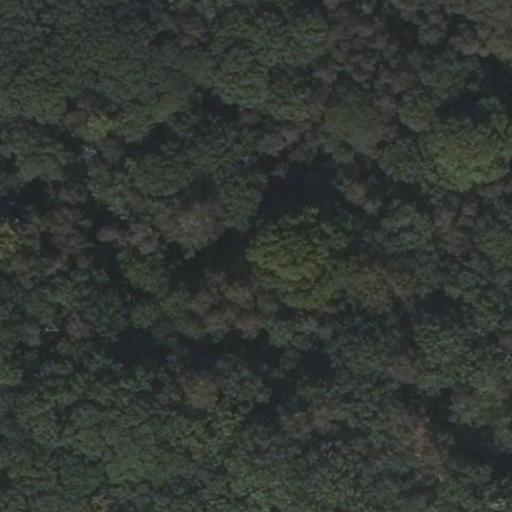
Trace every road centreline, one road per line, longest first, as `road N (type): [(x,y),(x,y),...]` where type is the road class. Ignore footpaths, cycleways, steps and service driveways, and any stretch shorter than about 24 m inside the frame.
road 1 (track): [(0,454),(61,502),(239,471),(354,468)]
road 2 (track): [(0,118),(130,0)]
